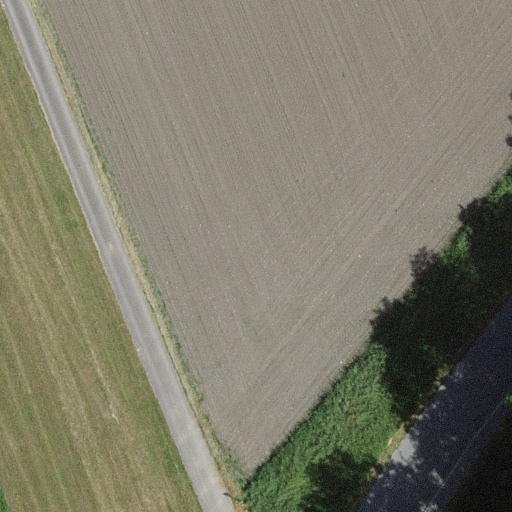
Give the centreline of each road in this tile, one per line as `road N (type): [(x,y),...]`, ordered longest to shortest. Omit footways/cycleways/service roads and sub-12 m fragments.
road 1 (track): [(220,511),(9,0)]
road 2 (tertiary): [(391,511),(511,346)]
